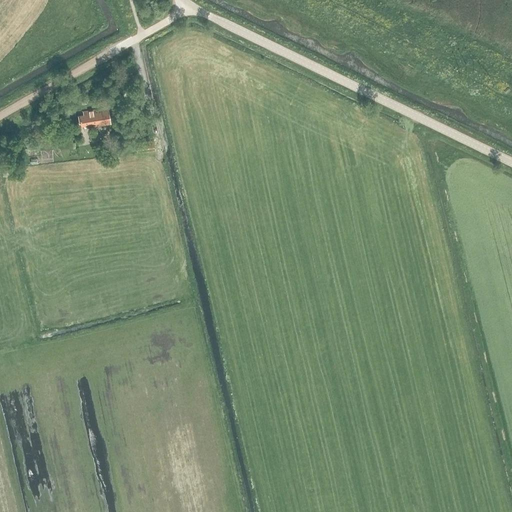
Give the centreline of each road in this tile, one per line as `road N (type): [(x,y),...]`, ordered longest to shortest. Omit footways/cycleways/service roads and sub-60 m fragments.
road 1 (tertiary): [(511,163),(190,7)]
road 2 (unclassified): [(0,117),(190,7)]
